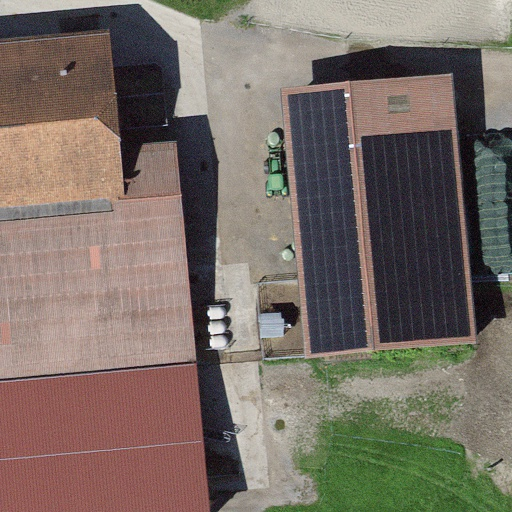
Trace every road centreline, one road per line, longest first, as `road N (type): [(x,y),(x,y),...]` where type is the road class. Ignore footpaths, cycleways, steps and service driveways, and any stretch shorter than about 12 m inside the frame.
road 1 (track): [(217,55),(248,354),(277,373),(295,451),(275,500),(221,503)]
road 2 (track): [(511,73),(217,55)]
